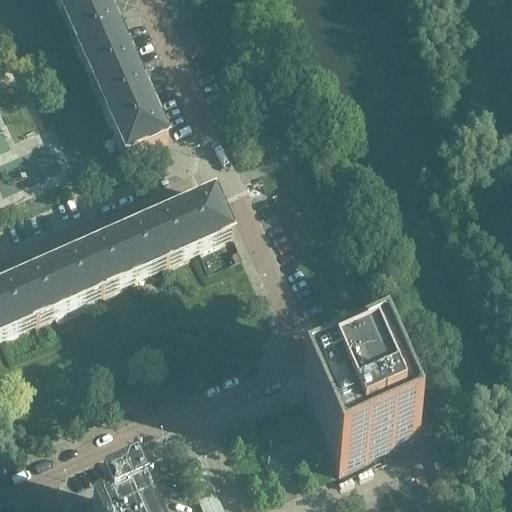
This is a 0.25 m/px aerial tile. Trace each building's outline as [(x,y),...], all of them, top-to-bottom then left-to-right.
[(109,17),(101,0),(51,0),(67,36),(109,17)] [(138,82),(109,17),(67,36),(96,101),(138,82)] [(167,148),(138,82),(96,101),(125,166),(167,148)] [(232,244),(214,202),(148,231),(167,273),(232,244)] [(167,273),(148,231),(83,260),(102,302),(167,273)] [(102,302),(83,260),(18,289),(37,331),(102,302)] [(0,346),(37,331),(18,289),(0,297),(0,346)] [(338,481),(413,448),(377,367),(302,400),(338,481)] [(459,491),(450,471),(437,477),(446,497),(459,491)]
